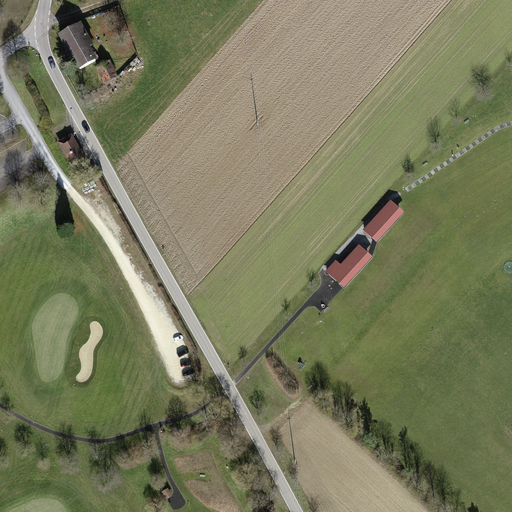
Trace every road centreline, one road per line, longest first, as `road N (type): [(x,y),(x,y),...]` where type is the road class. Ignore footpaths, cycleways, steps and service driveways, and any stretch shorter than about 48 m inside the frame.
road 1 (tertiary): [(297,511),(49,63),(41,33)]
road 2 (track): [(229,388),(328,282)]
